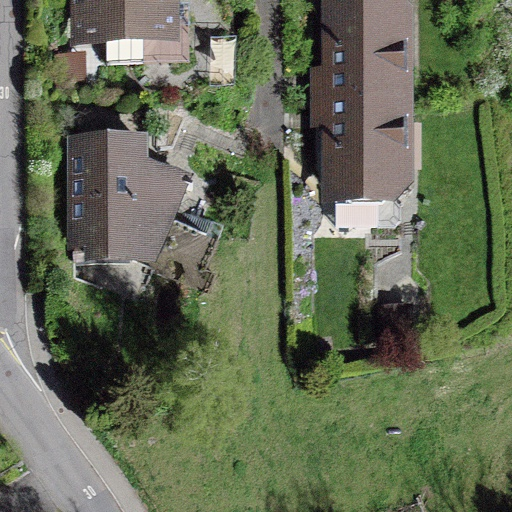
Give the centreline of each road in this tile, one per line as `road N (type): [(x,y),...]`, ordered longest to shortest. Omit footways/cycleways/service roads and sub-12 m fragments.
road 1 (residential): [(95,511),(0,381)]
road 2 (residential): [(266,135),(267,0)]
